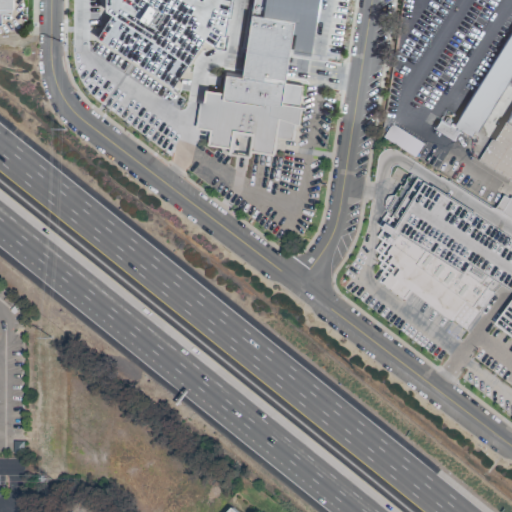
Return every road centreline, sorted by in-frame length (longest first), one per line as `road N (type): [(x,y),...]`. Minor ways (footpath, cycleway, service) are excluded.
road 1 (residential): [(48,0),(55,87),(75,114),(511,446)]
road 2 (motorway): [(451,511),(0,150)]
road 3 (motorway): [(0,216),(367,511)]
road 4 (residential): [(298,283),(331,232),(338,205),(370,0)]
